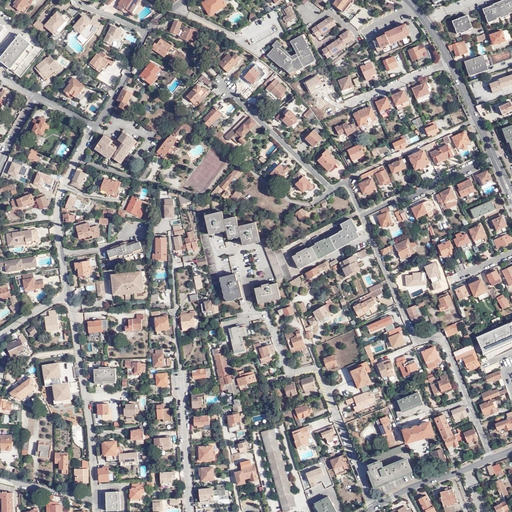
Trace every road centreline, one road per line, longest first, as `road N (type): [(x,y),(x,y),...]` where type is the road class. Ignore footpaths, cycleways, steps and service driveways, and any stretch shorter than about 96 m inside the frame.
road 1 (residential): [(490,459),(441,338),(414,335),(361,216)]
road 2 (residential): [(374,508),(318,367),(288,373),(268,321)]
road 3 (residential): [(96,501),(68,293)]
road 4 (residential): [(361,216),(347,179),(331,189),(233,96)]
road 5 (residential): [(361,216),(493,156)]
road 6 (residential): [(190,511),(181,376)]
road 7 (tertiary): [(490,459),(374,508)]
